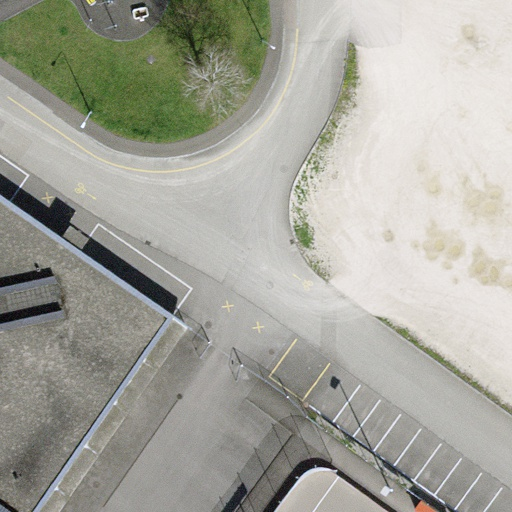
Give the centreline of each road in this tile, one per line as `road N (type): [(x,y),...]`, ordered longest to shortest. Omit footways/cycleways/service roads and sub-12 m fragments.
road 1 (unclassified): [(200,230),(511,452)]
road 2 (residential): [(307,0),(297,98),(200,230)]
road 3 (residential): [(200,230),(0,97)]
